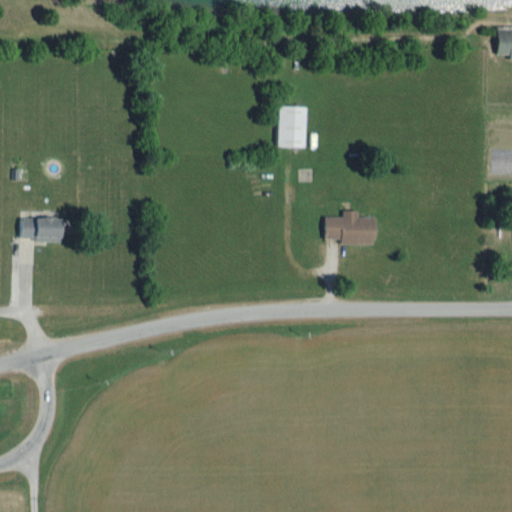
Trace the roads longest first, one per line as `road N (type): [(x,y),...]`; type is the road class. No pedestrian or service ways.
road 1 (tertiary): [(0,365),(252,313),(511,310)]
road 2 (residential): [(0,465),(23,454),(47,414),(39,357)]
